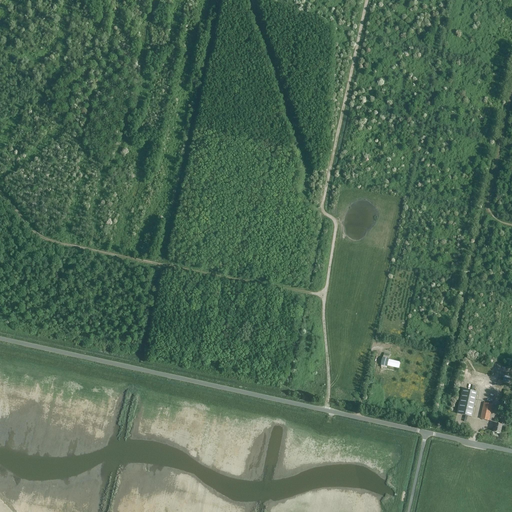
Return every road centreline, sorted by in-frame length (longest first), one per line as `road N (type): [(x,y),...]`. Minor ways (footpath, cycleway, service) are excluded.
road 1 (unclassified): [(425,432),(0,338)]
road 2 (track): [(323,294),(335,222),(321,205),(366,0)]
